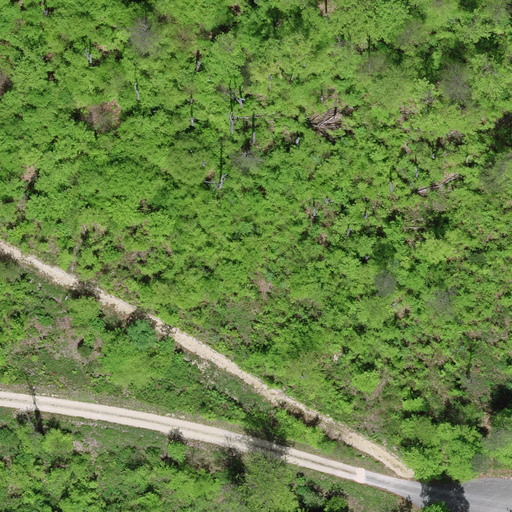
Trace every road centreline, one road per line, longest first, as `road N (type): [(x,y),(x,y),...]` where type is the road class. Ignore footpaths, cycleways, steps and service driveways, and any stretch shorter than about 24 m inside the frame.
road 1 (track): [(0,247),(298,401),(398,465),(426,493)]
road 2 (track): [(0,398),(237,441),(426,493),(446,511)]
